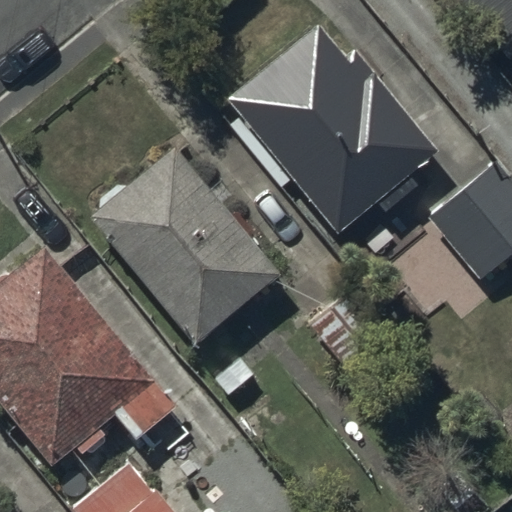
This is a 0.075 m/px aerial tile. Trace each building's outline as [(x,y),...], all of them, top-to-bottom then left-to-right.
[(511,0),(456,0),(504,58),(511,51),(511,0)] [(314,22),(225,96),(335,228),(432,147),(349,48),(341,54),(314,22)] [(276,273),(171,143),(123,184),(119,179),(93,201),(97,206),(86,215),(190,343),(276,273)] [(511,178),(494,157),(425,216),(478,277),(511,247),(511,178)] [(173,405),(30,234),(0,259),(0,403),(49,462),(71,444),(76,450),(100,430),(94,422),(110,409),(133,437),(173,405)] [(168,511),(125,460),(68,507),(72,511),(168,511)]
